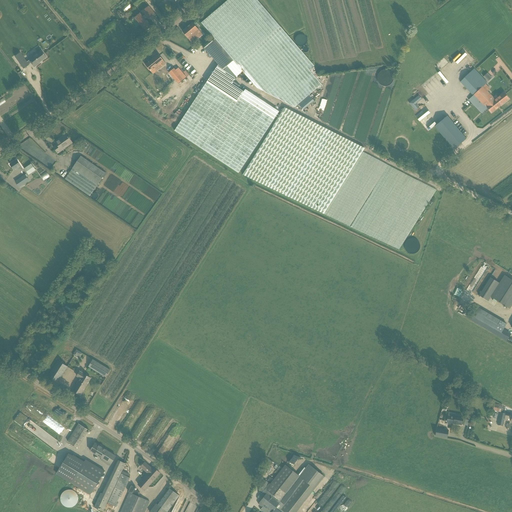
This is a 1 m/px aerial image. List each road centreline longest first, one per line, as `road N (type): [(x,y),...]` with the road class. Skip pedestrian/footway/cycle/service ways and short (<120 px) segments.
road 1 (unclassified): [(215,511),(0,364)]
road 2 (tertiary): [(0,153),(200,0)]
road 3 (track): [(511,108),(439,166),(444,180),(511,214)]
